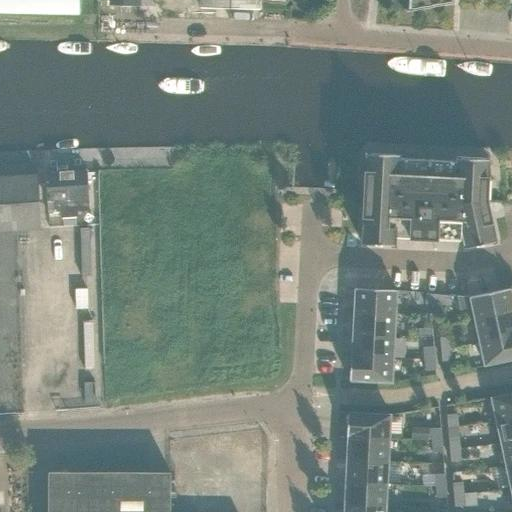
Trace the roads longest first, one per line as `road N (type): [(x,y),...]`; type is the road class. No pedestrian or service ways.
road 1 (unclassified): [(293,405),(0,433)]
road 2 (residential): [(309,255),(462,262),(511,252)]
road 3 (residential): [(342,37),(511,49)]
road 4 (residential): [(293,405),(309,255)]
